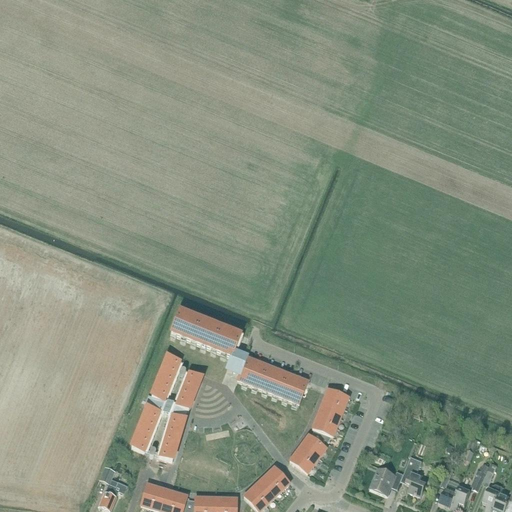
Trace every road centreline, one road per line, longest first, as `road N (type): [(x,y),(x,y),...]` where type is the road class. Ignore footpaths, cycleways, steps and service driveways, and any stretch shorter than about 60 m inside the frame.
road 1 (residential): [(333,499),(374,400),(257,347),(256,331)]
road 2 (residential): [(224,388),(306,499)]
